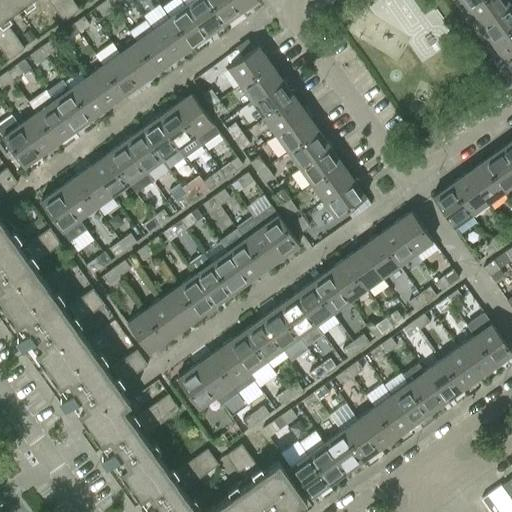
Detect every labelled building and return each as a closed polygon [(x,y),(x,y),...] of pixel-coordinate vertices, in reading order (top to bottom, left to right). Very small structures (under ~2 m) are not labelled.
[(2,17),(15,7),(9,0),(0,0),(0,47),(8,59),(24,48),(2,17)] [(72,0),(9,0),(15,7),(24,0),(48,0),(63,20),(79,9),(72,0)] [(112,7),(107,0),(104,0),(96,6),(102,15),(112,7)] [(223,22),(207,0),(183,0),(186,3),(185,4),(207,34),(223,22)] [(240,10),(232,0),(207,0),(223,22),(240,10)] [(254,0),(232,0),(240,10),(254,0)] [(462,0),(468,8),(479,0),(462,0)] [(480,25),(509,3),(507,0),(479,0),(468,8),(480,25)] [(491,41),(511,26),(511,6),(509,3),(480,25),(491,41)] [(207,34),(185,4),(169,16),(190,46),(207,34)] [(89,24),(83,15),(73,23),(79,31),(89,24)] [(190,46),(169,16),(152,28),(173,58),(190,46)] [(79,31),(73,23),(62,30),(68,39),(79,31)] [(503,58),(511,51),(511,26),(491,41),(503,58)] [(29,28),(23,32),(28,41),(35,36),(29,28)] [(173,58),(152,28),(135,40),(157,70),(173,58)] [(56,47),(50,39),(40,46),(46,55),(56,47)] [(254,47),(248,39),(236,47),(242,55),(254,47)] [(157,70),(135,40),(119,51),(140,82),(157,70)] [(140,82),(119,51),(119,52),(112,42),(95,54),(102,64),(123,94),(140,82)] [(240,83),(270,62),(257,45),(254,47),(242,55),(227,66),(240,83)] [(46,55),(40,46),(29,54),(35,62),(46,55)] [(511,69),(511,51),(503,58),(511,69)] [(252,100),(282,79),(270,62),(240,83),(252,100)] [(23,71),(17,63),(6,70),(12,79),(23,71)] [(123,94),(102,64),(85,76),(107,105),(123,94)] [(12,79),(6,70),(0,74),(0,83),(2,86),(12,79)] [(107,105),(85,76),(69,87),(90,117),(107,105)] [(263,116),(293,95),(282,79),(252,100),(263,116)] [(90,117),(69,87),(52,99),(74,129),(90,117)] [(218,99),(211,88),(202,94),(210,105),(218,99)] [(219,132),(196,100),(191,92),(173,104),(175,107),(195,134),(202,144),(219,132)] [(275,133),(305,112),(293,95),(263,116),(275,133)] [(74,129),(52,99),(36,111),(57,141),(74,129)] [(225,109),(218,99),(210,105),(217,115),(225,109)] [(195,134),(175,107),(173,104),(157,116),(178,146),(195,134)] [(57,141),(36,111),(19,123),(40,153),(57,141)] [(287,150),(317,128),(305,112),(275,133),(287,150)] [(40,153),(19,123),(18,123),(11,113),(0,121),(0,133),(23,165),(40,153)] [(178,146),(157,116),(140,128),(152,145),(161,158),(178,146)] [(242,132),(234,122),(226,128),(233,138),(242,132)] [(168,168),(161,158),(152,145),(140,128),(123,140),(127,145),(152,180),(168,168)] [(299,166),(329,145),(317,128),(287,150),(299,166)] [(249,142),(242,132),(233,138),(241,148),(249,142)] [(511,138),(499,148),(511,165),(511,138)] [(152,180),(127,145),(123,140),(107,152),(128,182),(135,192),(152,180)] [(311,183),(341,161),(329,145),(299,166),(311,183)] [(511,183),(511,165),(499,148),(483,159),(504,189),(511,183)] [(128,182),(107,152),(90,164),(112,194),(128,182)] [(266,165),(258,155),(250,161),(257,171),(266,165)] [(504,189),(483,159),(466,171),(487,201),(504,189)] [(235,169),(229,161),(219,168),(225,177),(235,169)] [(323,199),(353,178),(341,161),(311,183),(323,199)] [(112,194),(90,164),(74,176),(95,205),(112,194)] [(273,176),(266,165),(257,171),(265,182),(273,176)] [(0,194),(17,182),(6,166),(0,170),(0,194)] [(225,177),(219,168),(208,176),(214,184),(225,177)] [(253,179),(247,171),(237,178),(243,187),(253,179)] [(487,201),(466,171),(449,183),(471,213),(487,201)] [(95,205),(74,176),(57,188),(85,227),(78,217),(95,205)] [(335,217),(365,195),(353,178),(323,199),(335,217)] [(477,221),(471,213),(449,183),(432,196),(459,234),(477,221)] [(202,193),(196,185),(186,192),(192,200),(202,193)] [(85,227),(57,188),(40,200),(68,240),(85,227)] [(229,196),(223,188),(213,195),(219,204),(229,196)] [(289,198),(282,188),(273,194),(281,205),(289,198)] [(192,200),(186,192),(175,199),(181,208),(192,200)] [(219,204),(213,195),(203,203),(209,211),(219,204)] [(297,209),(289,198),(281,205),(288,215),(297,209)] [(299,243),(277,213),(270,203),(253,216),(281,256),(299,243)] [(169,217),(163,208),(153,216),(159,224),(169,217)] [(432,239),(410,210),(393,222),(414,252),(432,239)] [(196,220),(190,211),(180,219),(186,227),(196,220)] [(309,225),(301,215),(293,221),(300,231),(309,225)] [(159,224),(153,216),(142,223),(148,232),(159,224)] [(281,256),(253,216),(236,228),(243,238),(243,237),(265,267),(281,256)] [(32,263),(60,242),(49,227),(20,247),(0,218),(0,302),(3,307),(43,279),(32,263)] [(186,227),(180,219),(169,226),(175,235),(186,227)] [(414,252),(393,222),(376,234),(398,264),(414,252)] [(136,240),(130,232),(119,239),(125,248),(136,240)] [(506,240),(500,232),(489,239),(495,247),(506,240)] [(398,264),(376,234),(360,246),(381,276),(398,264)] [(163,244),(157,235),(147,243),(153,251),(163,244)] [(265,267),(243,237),(243,238),(227,249),(248,279),(265,267)] [(125,248),(119,239),(109,247),(115,255),(125,248)] [(495,247),(489,239),(479,246),(485,255),(495,247)] [(153,251),(147,243),(136,250),(142,258),(153,251)] [(381,276),(360,246),(343,258),(365,287),(381,276)] [(248,279),(227,249),(210,261),(232,291),(248,279)] [(102,265),(96,256),(85,264),(91,272),(102,265)] [(365,287),(343,258),(327,269),(348,299),(365,287)] [(130,267),(124,259),(113,266),(119,275),(130,267)] [(499,267),(493,259),(483,266),(488,275),(499,267)] [(232,291),(210,261),(193,273),(215,303),(232,291)] [(119,275),(113,266),(103,274),(109,282),(119,275)] [(459,277),(452,268),(442,276),(448,284),(459,277)] [(348,299),(327,269),(310,281),(331,311),(348,299)] [(215,303),(193,273),(177,285),(198,315),(215,303)] [(75,324),(104,303),(92,287),(63,308),(43,279),(3,307),(16,324),(24,319),(30,327),(17,337),(16,340),(19,345),(23,345),(36,336),(42,345),(34,350),(47,368),(86,339),(75,324)] [(331,311),(310,281),(293,293),(315,323),(331,311)] [(198,315),(177,285),(160,297),(175,318),(182,327),(198,315)] [(435,294),(429,285),(419,293),(425,301),(435,294)] [(462,297),(456,288),(446,296),(452,304),(462,297)] [(322,333),(315,323),(293,293),(277,305),(298,335),(305,345),(322,333)] [(425,301),(419,293),(408,300),(414,309),(425,301)] [(452,304),(446,296),(435,303),(442,312),(452,304)] [(182,327),(175,318),(160,297),(144,309),(165,339),(182,327)] [(298,335),(277,305),(260,317),(281,347),(298,335)] [(165,339),(144,309),(126,321),(148,351),(165,339)] [(402,317),(396,309),(385,316),(391,325),(402,317)] [(429,320),(423,312),(413,319),(419,328),(429,320)] [(391,325),(385,316),(375,324),(381,332),(391,325)] [(281,347),(260,317),(243,329),(265,359),(281,347)] [(92,336),(109,355),(129,337),(113,318),(92,336)] [(419,328),(413,319),(402,327),(408,335),(419,328)] [(511,352),(491,322),(473,334),(495,364),(511,352)] [(265,359),(243,329),(227,341),(248,371),(249,370),(265,359)] [(369,341),(363,333),(352,340),(358,349),(369,341)] [(495,364),(473,334),(457,346),(478,376),(495,364)] [(396,344),(390,336),(380,343),(386,352),(396,344)] [(118,384),(147,364),(136,348),(107,369),(86,339),(47,368),(59,385),(67,379),(73,388),(60,397),(59,401),(63,405),(66,406),(79,396),(85,405),(78,411),(86,422),(89,427),(128,399),(125,394),(118,384)] [(358,349),(352,340),(342,348),(348,356),(358,349)] [(248,371),(227,341),(210,353),(237,391),(255,378),(249,370),(248,371)] [(386,352),(380,343),(369,351),(375,359),(386,352)] [(478,376),(457,346),(440,358),(461,388),(478,376)] [(237,391),(210,353),(194,365),(215,394),(214,395),(220,403),(237,391)] [(335,365),(329,357),(319,364),(325,373),(335,365)] [(461,388),(440,358),(423,370),(445,399),(461,388)] [(362,368),(356,360),(346,367),(352,376),(362,368)] [(445,399),(423,370),(417,362),(401,374),(407,382),(428,411),(445,399)] [(325,373),(319,364),(308,371),(314,380),(325,373)] [(215,394),(194,365),(176,377),(198,407),(214,395),(215,394)] [(352,376),(346,367),(335,375),(342,383),(352,376)] [(302,389),(296,380),(285,388),(292,396),(302,389)] [(428,411),(407,382),(390,394),(411,423),(428,411)] [(329,392),(323,383),(313,391),(319,399),(329,392)] [(292,396),(285,388),(275,395),(281,404),(292,396)] [(319,399),(313,391),(302,398),(308,407),(319,399)] [(161,460),(143,434),(179,408),(168,392),(132,418),(123,406),(130,401),(128,399),(89,427),(100,443),(108,437),(114,446),(101,455),(101,459),(104,463),(107,464),(121,454),(127,463),(119,469),(129,483),(161,460)] [(411,423),(390,394),(373,406),(395,435),(411,423)] [(269,413),(263,404),(252,411),(258,420),(269,413)] [(395,435),(373,406),(357,417),(378,447),(395,435)] [(296,416),(290,407),(280,415),(286,423),(296,416)] [(258,420),(252,411),(242,419),(248,427),(258,420)] [(286,423),(280,415),(269,422),(275,431),(286,423)] [(378,447),(357,417),(340,429),(361,459),(378,447)] [(361,459),(340,429),(323,441),(345,471),(361,459)] [(228,442),(222,433),(212,441),(218,449),(228,442)] [(345,471),(323,441),(307,453),(328,483),(345,471)] [(306,499),(278,459),(261,471),(241,442),(225,454),(245,483),(216,503),(222,511),(274,511),(274,510),(282,504),(288,511),(306,499)] [(198,511),(182,489),(218,463),(207,447),(171,473),(161,460),(129,483),(139,497),(147,492),(153,500),(140,510),(140,511),(155,511),(160,509),(162,511),(198,511)] [(328,483),(307,453),(289,465),(311,495),(328,483)] [(511,476),(503,483),(511,496),(511,476)] [(511,511),(496,491),(481,502),(488,511),(511,511)] [(222,511),(216,503),(204,511),(222,511)]
